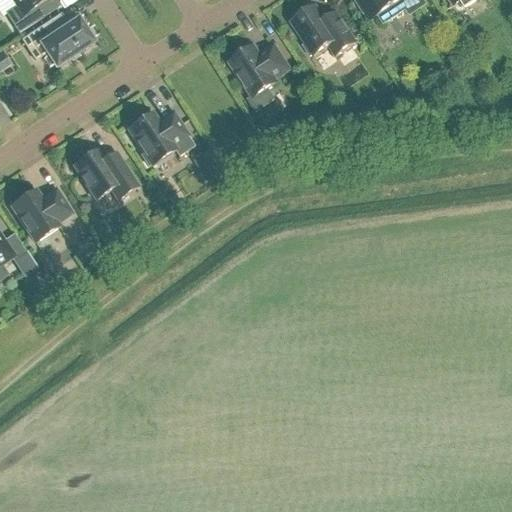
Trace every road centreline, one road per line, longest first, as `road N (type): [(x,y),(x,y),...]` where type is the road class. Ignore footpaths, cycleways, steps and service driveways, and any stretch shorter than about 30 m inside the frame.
road 1 (track): [(0,386),(239,205),(355,167),(511,148)]
road 2 (residential): [(0,158),(141,65)]
